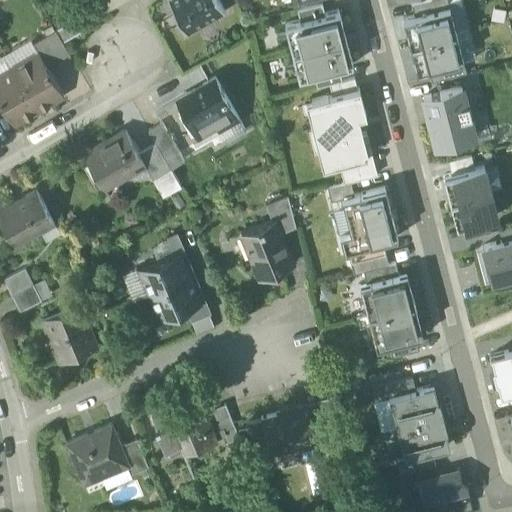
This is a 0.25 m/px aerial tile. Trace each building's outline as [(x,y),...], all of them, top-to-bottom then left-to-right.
[(167,0),(186,33),(224,11),(217,0),(167,0)] [(423,0),(411,3),(414,15),(449,6),(447,0),(423,0)] [(297,8),(300,20),(325,14),(322,2),(297,8)] [(414,15),(403,18),(410,45),(456,33),(449,6),(414,15)] [(285,24),(292,51),(346,37),(339,10),(325,14),(300,20),(285,24)] [(86,11),(55,29),(62,41),(93,23),(86,11)] [(55,29),(32,42),(38,53),(39,52),(48,67),(70,55),(62,41),(55,29)] [(456,33),(410,45),(417,72),(429,69),(463,60),(457,34),(456,34),(456,33)] [(292,51),(299,78),(314,74),(339,68),(353,64),(346,37),(292,51)] [(38,53),(13,68),(36,109),(63,94),(48,67),(39,52),(38,53)] [(463,60),(429,69),(432,81),(467,72),(463,60)] [(0,74),(0,99),(13,123),(36,109),(13,68),(0,74)] [(342,80),(339,68),(314,74),(317,86),(329,83),(342,80)] [(354,77),(342,80),(329,83),(331,93),(356,87),(354,77)] [(214,79),(176,101),(196,135),(234,113),(214,79)] [(366,114),(359,86),(356,87),(331,93),(311,98),(314,109),(307,111),(312,128),(318,127),(324,149),(318,150),(323,171),(340,166),(349,164),(348,160),(372,154),(366,131),(362,132),(358,116),(366,114)] [(461,86),(423,96),(436,146),(458,140),(456,133),(472,129),(471,123),(469,115),(471,114),(468,101),(465,102),(461,86)] [(184,161),(161,123),(148,131),(170,169),(184,161)] [(125,127),(84,151),(103,185),(142,163),(145,161),(138,150),(125,127)] [(169,169),(153,141),(138,150),(145,161),(142,163),(151,179),(169,169)] [(349,164),(340,166),(344,182),(351,180),(377,173),(372,154),(348,160),(349,164)] [(471,154),(448,159),(452,173),(474,167),(471,154)] [(443,175),(450,200),(490,189),(484,165),(474,167),(452,173),(443,175)] [(354,194),(351,180),(344,182),(328,186),(331,200),(342,197),(354,194)] [(396,236),(384,186),(354,194),(342,197),(350,231),(340,233),(344,249),(348,248),(382,240),(396,236)] [(36,189),(0,211),(0,216),(16,243),(54,221),(36,189)] [(490,189),(450,200),(456,225),(464,223),(487,217),(497,214),(490,189)] [(287,195),(265,205),(272,221),(274,220),(279,233),(295,227),(287,195)] [(487,217),(464,223),(467,236),(490,230),(487,217)] [(279,233),(274,220),(272,221),(240,234),(259,278),(287,267),(280,251),(286,249),(279,233)] [(511,226),(499,229),(502,240),(511,237),(511,226)] [(511,237),(502,240),(482,245),(491,280),(511,274),(511,237)] [(388,263),(382,240),(348,248),(354,272),(363,270),(388,263)] [(181,250),(136,268),(147,294),(192,276),(181,250)] [(388,263),(363,270),(366,281),(398,273),(395,262),(388,263)] [(25,268),(4,279),(11,294),(33,284),(25,268)] [(398,273),(366,281),(369,295),(363,296),(368,315),(410,304),(414,303),(412,292),(410,293),(404,271),(398,273)] [(192,276),(147,294),(158,320),(202,302),(192,276)] [(33,284),(11,294),(20,310),(41,300),(33,284)] [(421,335),(415,314),(417,313),(414,303),(410,304),(368,315),(372,333),(379,332),(382,345),(389,344),(415,337),(421,335)] [(80,304),(41,319),(58,361),(97,345),(80,304)] [(415,337),(389,344),(392,355),(418,349),(415,337)] [(511,348),(490,354),(500,396),(511,392),(511,348)] [(416,389),(412,375),(377,384),(380,398),(389,395),(416,389)] [(389,395),(396,426),(444,415),(436,383),(416,389),(389,395)] [(343,426),(338,400),(328,403),(331,416),(334,428),(343,426)] [(225,404),(200,415),(209,435),(214,432),(233,425),(225,404)] [(173,422),(167,409),(151,416),(157,429),(155,430),(163,450),(180,443),(185,453),(212,442),(209,435),(200,415),(196,405),(182,412),(184,417),(173,422)] [(308,406),(261,417),(268,450),(303,442),(304,446),(316,443),(308,406)] [(396,426),(404,458),(432,451),(451,446),(444,415),(396,426)] [(331,416),(318,419),(321,434),(335,431),(334,428),(331,416)] [(120,445),(111,424),(67,442),(84,483),(113,470),(111,465),(126,459),(120,445)] [(214,432),(209,435),(212,442),(218,440),(214,432)] [(148,466),(136,438),(120,445),(126,459),(128,464),(127,465),(130,473),(148,466)] [(435,464),(432,451),(404,458),(396,460),(400,473),(435,464)] [(458,472),(416,482),(423,511),(434,511),(466,504),(458,472)]
